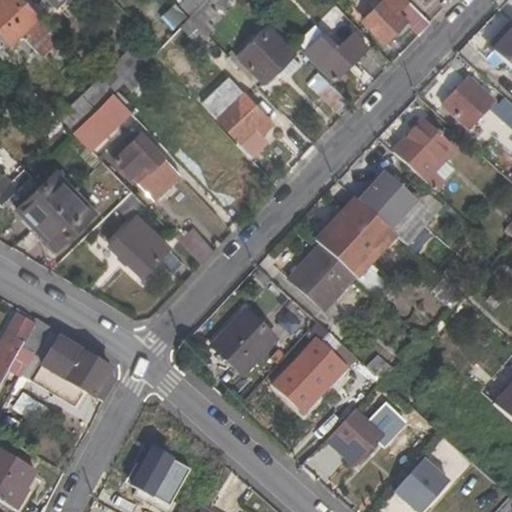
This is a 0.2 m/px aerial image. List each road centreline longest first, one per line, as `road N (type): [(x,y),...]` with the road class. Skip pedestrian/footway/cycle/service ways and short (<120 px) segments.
road 1 (residential): [(482,0),(144,359)]
road 2 (residential): [(144,359),(311,511)]
road 3 (residential): [(63,511),(144,359)]
road 4 (residential): [(0,272),(144,359)]
